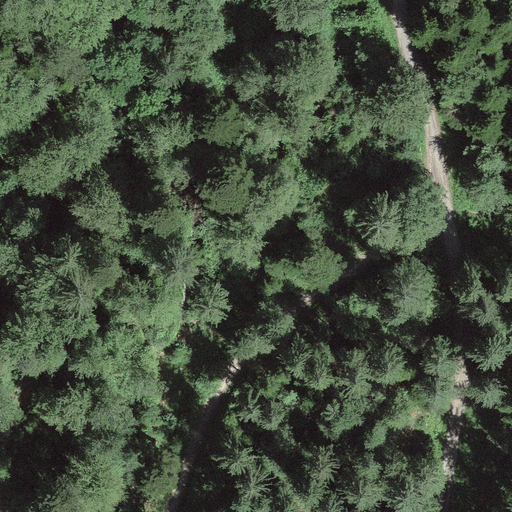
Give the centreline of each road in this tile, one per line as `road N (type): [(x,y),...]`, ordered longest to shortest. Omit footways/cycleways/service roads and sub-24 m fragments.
road 1 (track): [(441,511),(461,349),(443,186)]
road 2 (track): [(443,186),(434,128),(406,52),(405,0)]
